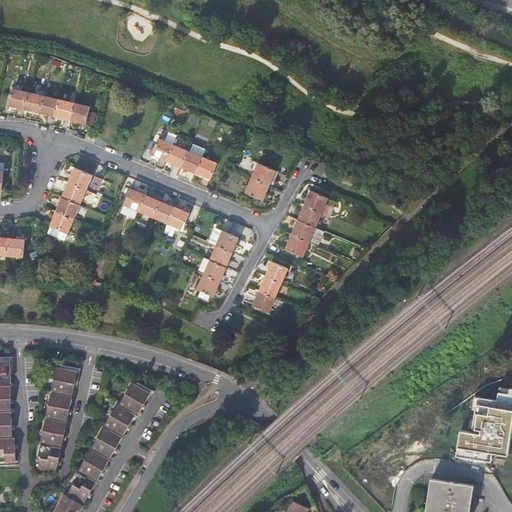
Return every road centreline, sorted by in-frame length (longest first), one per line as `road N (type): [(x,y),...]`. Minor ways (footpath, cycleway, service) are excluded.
road 1 (secondary): [(242,393),(148,355),(0,334)]
road 2 (secondary): [(125,511),(179,427),(242,393)]
